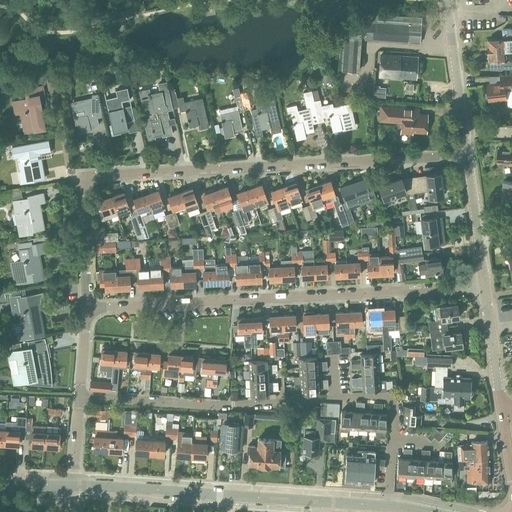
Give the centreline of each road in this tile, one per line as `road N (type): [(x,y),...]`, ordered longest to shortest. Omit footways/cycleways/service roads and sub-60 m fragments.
road 1 (residential): [(88,310),(87,177),(466,155)]
road 2 (residential): [(88,310),(484,286)]
road 3 (residential): [(334,398),(214,406),(80,396)]
road 4 (tertiary): [(511,473),(484,286)]
road 5 (tertiary): [(226,496),(388,506)]
road 6 (tertiary): [(72,486),(226,496)]
road 7 (tertiary): [(463,129),(446,0)]
